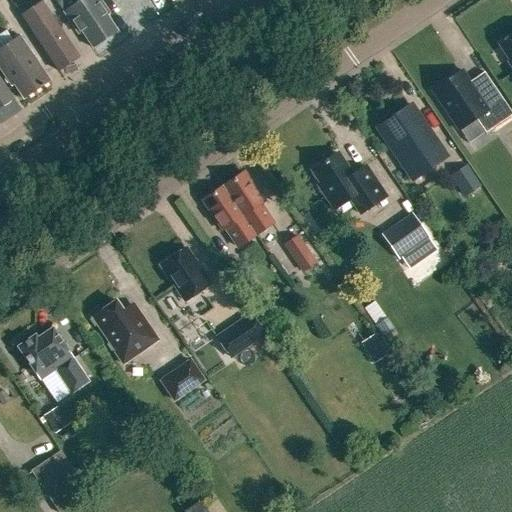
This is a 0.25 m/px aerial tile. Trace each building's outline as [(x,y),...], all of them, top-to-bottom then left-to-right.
[(54,0),(77,34),(81,31),(92,48),(116,31),(105,15),(108,13),(99,0),(81,0),(76,4),(74,0),(54,0)] [(50,16),(41,2),(21,16),(58,71),(78,57),(59,30),(62,28),(62,25),(56,15),(52,14),(50,16)] [(511,36),(501,44),(511,60),(508,62),(511,67),(511,36)] [(23,99),(49,81),(19,37),(0,49),(0,69),(11,86),(13,84),(23,99)] [(511,114),(484,73),(469,82),(461,71),(456,75),(432,91),(459,131),(475,119),(485,134),(511,115),(511,114)] [(0,106),(12,98),(0,80),(0,106)] [(377,128),(391,147),(402,164),(412,179),(445,157),(410,105),(377,128)] [(350,177),(345,169),(347,168),(337,153),(322,163),(311,170),(320,183),(317,185),(334,210),(350,199),(360,214),(386,197),(365,166),(350,177)] [(465,196),(479,187),(465,167),(452,176),(465,196)] [(222,186),(256,235),(273,223),(260,205),(263,203),(243,173),(222,186)] [(238,247),(256,235),(222,186),(202,200),(222,231),(225,229),(238,247)] [(399,258),(429,237),(412,212),(381,233),(399,258)] [(302,271),(315,263),(297,236),(284,245),(302,271)] [(185,301),(210,284),(186,248),(161,265),(185,301)] [(158,340),(137,308),(134,303),(123,310),(116,300),(93,317),(117,351),(116,352),(123,363),(138,354),(158,340)] [(230,356),(263,334),(250,314),(217,336),(230,356)] [(387,320),(376,327),(384,338),(395,331),(387,320)] [(75,358),(54,328),(39,338),(36,334),(18,346),(41,381),(56,371),(72,393),(89,381),(74,359),(75,358)] [(374,362),(381,357),(387,354),(374,333),(361,341),(374,362)] [(174,399),(204,379),(190,359),(161,380),(174,399)] [(56,432),(67,425),(55,407),(44,414),(56,432)] [(57,511),(61,511),(81,499),(66,475),(72,471),(59,452),(30,471),(57,511)] [(186,511),(208,511),(200,499),(184,509),(186,511)]
